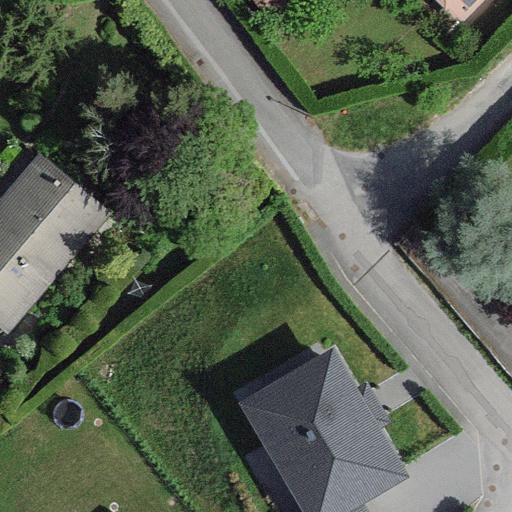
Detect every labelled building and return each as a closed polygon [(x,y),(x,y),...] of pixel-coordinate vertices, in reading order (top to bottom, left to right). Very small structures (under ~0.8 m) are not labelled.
[(455,0),(470,14),(483,0),(455,0)] [(0,311),(13,321),(100,210),(41,158),(0,205),(0,311)] [(215,234),(240,208),(231,198),(204,222),(215,234)] [(370,511),(361,495),(407,469),(380,422),(365,396),(343,356),(265,400),(328,511),(370,511)] [(376,390),(365,396),(380,422),(391,416),(376,390)]
